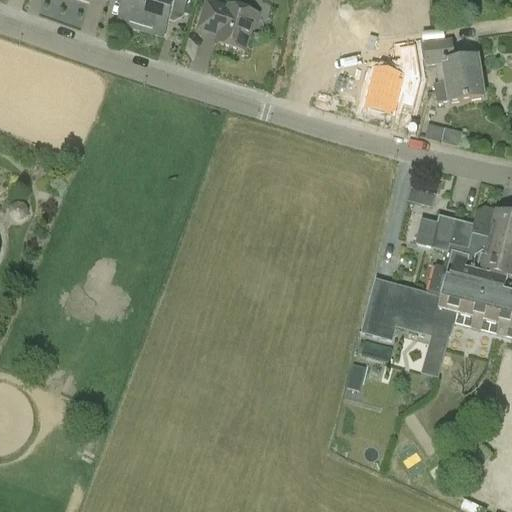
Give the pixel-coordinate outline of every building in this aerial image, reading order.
[(113,0),(118,8),(123,9),(117,27),(140,34),(150,0),(113,0)] [(150,0),(140,34),(163,41),(168,24),(174,25),(184,20),(189,0),(150,0)] [(245,54),(256,17),(230,9),(229,11),(207,4),(199,31),(219,37),(217,46),(245,54)] [(294,17),(285,47),(303,53),(295,79),(341,93),(351,60),(310,48),(317,24),(294,17)] [(379,30),(372,31),(372,42),(380,41),(379,30)] [(442,66),(445,85),(433,87),(436,106),(448,104),(449,107),(485,101),(478,60),(454,64),(451,42),(423,47),(426,68),(442,66)] [(373,72),(363,112),(394,120),(395,116),(397,108),(413,112),(420,84),(415,51),(399,53),(401,64),(393,66),(390,77),(373,72)] [(432,210),(435,198),(412,191),(409,203),(432,210)] [(421,223),(414,247),(443,255),(441,261),(449,263),(447,271),(435,269),(428,296),(374,282),(360,337),(392,345),(396,331),(447,345),(449,340),(450,341),(455,319),(511,334),(511,218),(495,214),(484,211),(476,216),(473,229),(439,220),(438,227),(421,223)]
